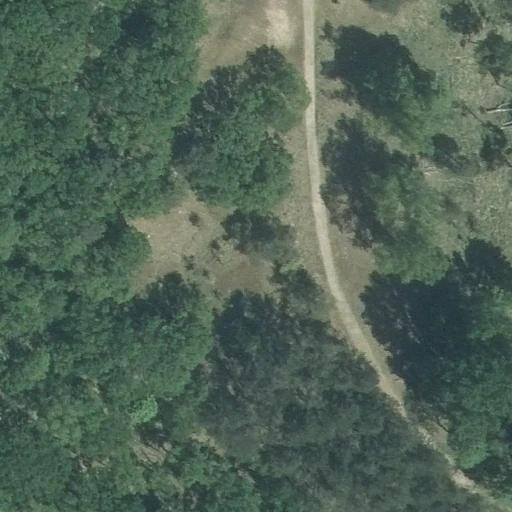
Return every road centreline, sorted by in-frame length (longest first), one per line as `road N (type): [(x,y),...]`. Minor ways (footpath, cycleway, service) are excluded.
road 1 (track): [(304,0),(304,193),(315,266),(337,328),(484,511)]
road 2 (track): [(0,204),(65,106),(101,0)]
road 3 (track): [(159,511),(28,447),(0,417)]
